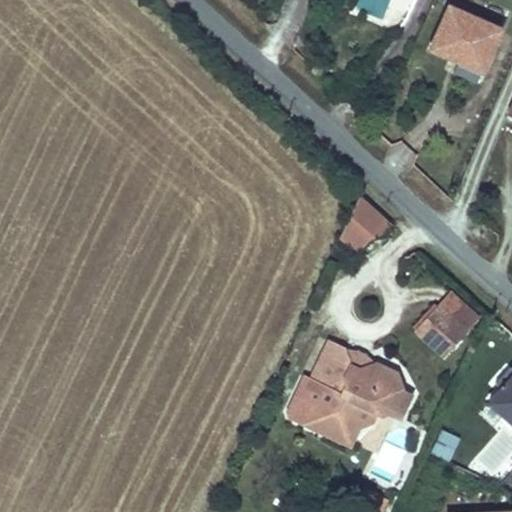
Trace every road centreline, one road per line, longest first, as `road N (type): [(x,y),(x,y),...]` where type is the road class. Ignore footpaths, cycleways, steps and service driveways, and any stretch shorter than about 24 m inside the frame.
road 1 (unclassified): [(198,0),(511,295)]
road 2 (unknown): [(438,226),(511,76)]
road 3 (unknown): [(337,131),(427,0)]
